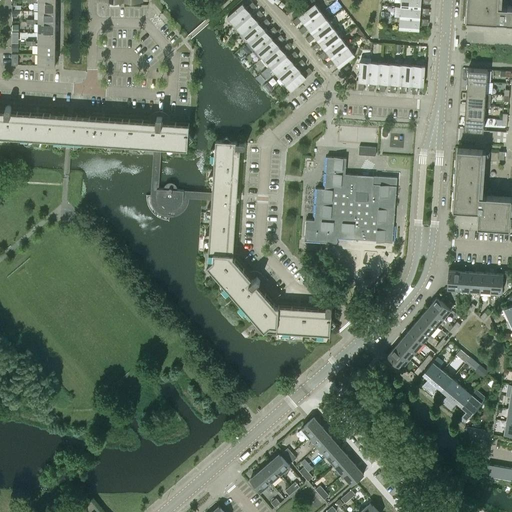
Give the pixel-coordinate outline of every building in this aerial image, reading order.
[(56,11),(55,0),(38,0),(38,10),(56,11)] [(511,6),(498,6),(498,0),(467,0),(466,19),(495,21),(506,22),(511,22),(511,6)] [(249,12),(256,6),(252,2),(246,7),(242,3),(227,15),(235,24),(249,12)] [(306,23),(321,12),(314,3),(299,15),(292,21),(296,25),(303,19),(306,23)] [(429,8),(420,7),(401,6),(400,17),(419,18),(420,13),(429,13),(429,8)] [(56,21),(56,11),(38,10),(38,21),(56,21)] [(256,20),(263,14),(260,10),(253,16),(249,12),(235,24),(242,32),(256,20)] [(313,32),(328,20),(321,12),(306,23),(299,29),(302,33),(309,28),(313,32)] [(428,19),(419,18),(400,17),(399,28),(418,30),(419,24),(428,24),(428,19)] [(263,28),(270,22),(267,18),(260,24),(256,20),(242,32),(249,40),(263,28)] [(319,40),(334,29),(328,20),(313,32),(306,38),(309,42),(316,36),(319,40)] [(56,32),(56,21),(38,21),(38,32),(56,32)] [(270,36),(277,30),(274,26),(267,32),(263,28),(249,40),(256,49),(270,36)] [(326,49),(341,37),(334,29),(319,40),(312,46),(316,50),(323,45),(326,49)] [(56,43),(56,32),(38,32),(38,43),(56,43)] [(277,44),(284,38),(281,34),(274,40),(270,36),(256,49),(263,57),(277,44)] [(333,57),(348,46),(341,37),(326,49),(319,54),(322,59),(329,53),(333,57)] [(270,65),(284,52),(291,47),(288,42),(281,48),(277,44),(263,57),(270,65)] [(55,54),(56,43),(38,43),(38,54),(55,54)] [(340,66),(355,55),(348,46),(333,57),(325,63),(329,67),(336,62),(340,66)] [(292,61),(298,55),(295,51),(288,57),(284,52),(270,65),(277,73),(292,61)] [(55,65),(55,54),(38,54),(38,65),(55,65)] [(284,81),(299,69),(305,63),(302,59),(295,65),(292,61),(277,73),(284,81)] [(369,81),(370,62),(359,61),(358,80),(358,89),(363,89),(364,80),(369,81)] [(380,81),(381,62),(370,62),(369,81),(368,90),(374,90),(375,81),(380,81)] [(391,82),(392,63),(381,62),(380,81),(379,90),(385,91),(385,82),(391,82)] [(401,83),(403,64),(392,63),(391,82),(390,91),(395,92),(396,83),(401,83)] [(412,84),(414,65),(403,64),(401,83),(401,92),(406,92),(407,83),(412,84)] [(424,85),(425,66),(414,65),(412,84),(412,93),(417,93),(418,84),(424,85)] [(306,77),(312,71),(309,67),(302,73),(299,69),(284,81),(291,90),(306,77)] [(468,67),(467,80),(486,81),(487,69),(468,67)] [(350,80),(351,82),(356,78),(352,73),(347,77),(350,80)] [(467,80),(466,92),(486,93),(486,81),(467,80)] [(466,92),(465,104),(485,106),(490,106),(491,93),(486,93),(466,92)] [(465,104),(465,116),(484,117),(485,106),(465,104)] [(0,135),(49,138),(51,113),(11,111),(11,108),(11,107),(11,106),(10,106),(9,105),(8,105),(7,105),(6,106),(5,107),(5,110),(0,109),(0,135)] [(70,114),(55,113),(51,113),(49,138),(61,139),(61,143),(67,143),(75,143),(76,140),(88,141),(89,116),(85,115),(70,114)] [(162,121),(162,115),(157,115),(157,120),(89,116),(88,141),(155,145),(152,195),(152,197),(152,199),(153,202),(154,204),(155,206),(157,208),(159,210),(161,212),(163,213),(166,214),(169,214),(171,214),(173,214),(175,213),(177,213),(181,211),(182,209),(183,208),(184,207),(186,205),(187,201),(187,199),(188,197),(188,196),(212,198),(212,193),(184,191),(184,190),(175,189),(175,188),(175,187),(174,186),(174,185),(173,184),(172,184),(170,184),(169,184),(168,184),(167,185),(166,187),(165,188),(157,188),(159,156),(160,146),(188,148),(190,122),(162,121)] [(464,128),(483,130),(484,117),(465,116),(464,128)] [(204,237),(204,238),(204,239),(204,240),(205,240),(205,241),(206,242),(207,243),(208,243),(209,243),(207,264),(221,280),(221,281),(220,282),(220,283),(220,284),(220,285),(220,286),(220,287),(221,288),(222,288),(222,289),(223,289),(224,290),(225,290),(226,290),(227,289),(228,289),(243,306),(242,307),(242,308),(241,309),(241,310),(242,311),(242,312),(242,313),(243,313),(244,314),(245,315),(246,315),(247,315),(248,315),(249,314),(250,313),(264,330),(265,329),(285,331),(285,332),(285,333),(286,334),(286,335),(287,335),(288,336),(289,336),(290,336),(291,336),(292,336),(293,336),(294,335),(294,334),(295,334),(295,333),(295,332),(295,331),(311,332),(311,333),(311,334),(312,335),(312,336),(313,337),(314,337),(315,338),(316,338),(317,338),(318,338),(319,338),(320,337),(321,336),(322,335),(322,334),(322,333),(330,334),(332,306),(332,305),(332,304),(331,304),(331,303),(330,303),(329,303),(328,303),(327,303),(327,304),(326,305),(326,306),(326,308),(300,306),(297,306),(276,305),(261,287),(256,282),(260,279),(257,275),(255,276),(254,277),(253,278),(249,274),(233,256),(233,255),(233,253),(234,247),(234,246),(235,234),(235,233),(236,221),(236,220),(237,200),(237,194),(239,162),(240,159),(240,149),(240,147),(242,147),(243,147),(244,147),(245,146),(246,145),(246,144),(246,143),(245,142),(245,141),(244,141),(243,141),(216,139),(215,147),(214,147),(213,147),(213,148),(212,148),(211,149),(211,150),(210,150),(210,151),(210,152),(210,153),(210,154),(210,155),(211,156),(212,157),(213,157),(214,158),(213,173),(213,174),(212,174),(211,174),(210,175),(209,175),(209,176),(208,177),(208,178),(208,179),(208,180),(209,181),(209,182),(210,183),(211,184),(212,184),(213,184),(212,193),(212,198),(211,207),(210,207),(209,207),(208,208),(207,208),(207,209),(206,210),(206,211),(206,212),(206,213),(206,214),(206,215),(207,215),(207,216),(208,216),(209,217),(210,217),(209,233),(208,233),(207,233),(206,234),(205,235),(204,236),(204,237)] [(375,146),(371,146),(359,145),(359,154),(370,155),(375,155),(375,146)] [(482,149),(477,149),(457,147),(453,209),(478,210),(477,225),(509,227),(511,196),(479,195),(482,149)] [(345,173),(346,157),(327,156),(325,188),(317,187),(314,219),(306,218),(304,240),(337,242),(337,237),(376,240),(392,241),(397,177),(345,173)] [(447,288),(458,289),(460,270),(448,269),(447,288)] [(458,289),(469,289),(471,271),(460,270),(458,289)] [(469,289),(480,290),(481,272),(471,271),(469,289)] [(480,290),(491,291),(492,272),(481,272),(480,290)] [(503,273),(492,272),(491,291),(502,292),(503,273)] [(437,296),(429,305),(445,318),(452,310),(451,308),(446,305),(437,296)] [(469,315),(476,305),(472,302),(465,311),(469,315)] [(422,313),(438,327),(445,318),(429,305),(422,313)] [(415,322),(431,335),(438,327),(422,313),(415,322)] [(409,330),(424,343),(431,335),(415,322),(409,330)] [(402,338),(417,351),(424,343),(409,330),(402,338)] [(395,346),(410,360),(417,351),(402,338),(395,346)] [(403,368),(410,360),(395,346),(387,355),(403,368)] [(443,360),(438,356),(437,355),(433,361),(423,373),(429,378),(423,385),(427,389),(443,370),(439,366),(443,360)] [(442,390),(453,378),(443,370),(427,389),(432,393),(438,386),(442,390)] [(446,404),(462,386),(453,378),(442,390),(447,394),(442,401),(446,404)] [(471,394),(471,393),(462,386),(446,404),(451,408),(457,401),(461,405),(471,394)] [(481,402),(486,396),(476,387),(471,393),(471,394),(461,405),(466,410),(460,417),(465,421),(473,411),(475,412),(478,412),(480,410),(479,408),(478,406),(481,402)] [(310,436),(322,426),(313,417),(302,427),(310,436)] [(318,446),(330,435),(322,426),(310,436),(318,446)] [(326,455),(338,445),(330,435),(318,446),(326,455)] [(335,465),(346,454),(338,445),(326,455),(335,465)] [(288,457),(293,452),(288,447),(284,452),(288,457)] [(293,452),(288,457),(292,461),(302,452),(298,448),(293,452)] [(280,473),(290,465),(280,453),(270,461),(280,473)] [(343,474),(355,464),(346,454),(335,465),(343,474)] [(271,481),(280,473),(270,461),(261,470),(271,481)] [(351,483),(363,473),(355,464),(343,474),(351,483)] [(304,475),(309,471),(305,466),(300,470),(304,475)] [(261,490),(271,481),(261,470),(251,478),(261,490)] [(309,480),(313,476),(309,471),(304,475),(309,480)] [(295,490),(299,486),(295,481),(290,485),(295,490)] [(320,494),(325,489),(321,484),(316,488),(320,494)] [(290,494),(295,490),(290,485),(286,490),(290,494)] [(325,499),(330,494),(325,489),(320,494),(325,499)] [(350,498),(355,494),(351,489),(346,493),(350,498)] [(345,502),(350,498),(346,493),(341,498),(345,502)] [(276,506),(281,502),(277,497),(272,502),(276,506)] [(379,511),(371,503),(371,502),(361,510),(362,511),(379,511)]
